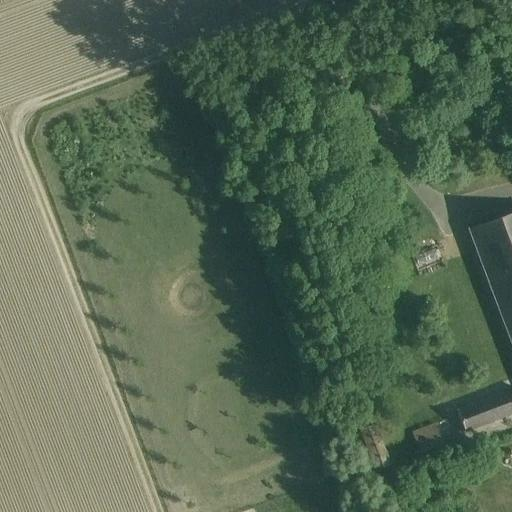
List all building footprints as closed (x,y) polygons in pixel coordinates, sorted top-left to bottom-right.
[(346,126),(340,107),(327,112),(333,131),(346,126)] [(511,341),(511,211),(469,228),(511,341)] [(410,256),(417,273),(443,263),(436,246),(410,256)] [(466,434),(511,415),(511,389),(457,411),(466,434)] [(389,466),(374,425),(359,431),(375,472),(389,466)]
